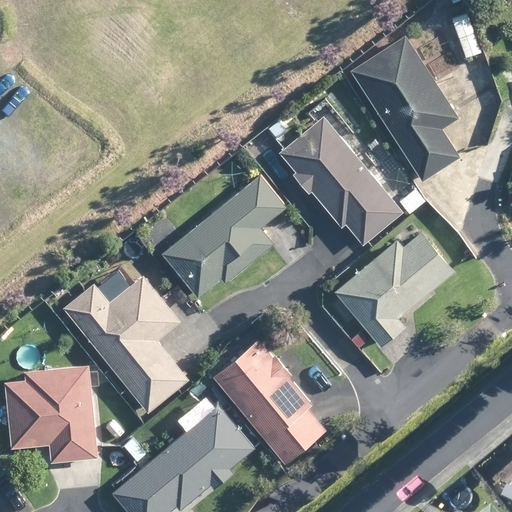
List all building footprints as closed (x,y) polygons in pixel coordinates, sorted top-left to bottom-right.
[(457,116),(436,84),(403,33),(349,69),(402,150),(420,178),(458,154),(440,127),(448,122),(454,118),(457,116)] [(359,240),(361,243),(401,211),(322,113),(321,115),(318,112),(313,115),(315,118),(278,149),(293,169),(291,170),(307,191),(310,189),(339,225),(344,221),(359,240)] [(373,150),(384,167),(398,158),(388,141),(373,150)] [(258,225),(283,205),(256,173),(178,236),(161,251),(197,295),(220,276),(224,280),(272,242),(258,225)] [(423,291),(431,285),(452,267),(420,229),(401,246),(394,238),(333,289),(379,344),(403,323),(396,314),(423,291)] [(179,319),(164,301),(142,274),(134,281),(108,301),(97,287),(92,281),(62,305),(129,389),(143,407),(146,411),(187,378),(184,374),(155,338),(179,319)] [(356,346),(366,338),(359,329),(349,338),(356,346)] [(277,357),(273,353),(270,355),(256,338),(212,373),(214,376),(283,461),(325,428),(305,405),(309,402),(286,375),(289,372),(277,357)] [(362,346),(371,355),(379,347),(370,338),(362,346)] [(374,362),(384,370),(388,364),(378,356),(374,362)] [(96,454),(87,364),(87,362),(22,368),(23,377),(4,379),(6,404),(8,423),(10,445),(33,442),(39,442),(47,441),(50,459),(96,454)] [(208,482),(211,485),(230,469),(227,465),(251,446),(217,404),(187,428),(110,490),(128,511),(162,511),(174,503),(177,507),(208,482)]
